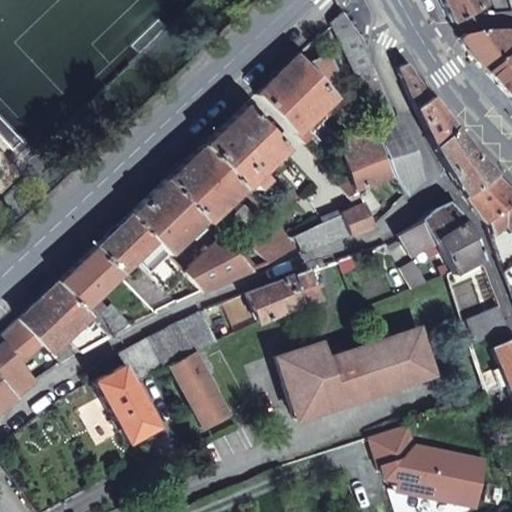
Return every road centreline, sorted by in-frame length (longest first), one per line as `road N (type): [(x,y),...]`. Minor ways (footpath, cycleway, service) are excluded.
road 1 (residential): [(442,185),(383,230),(125,337),(56,381),(0,438)]
road 2 (secondary): [(294,0),(0,278)]
road 3 (residential): [(143,511),(408,402)]
road 4 (residential): [(442,185),(386,70),(403,6)]
road 5 (tertiary): [(419,32),(472,113),(511,155)]
